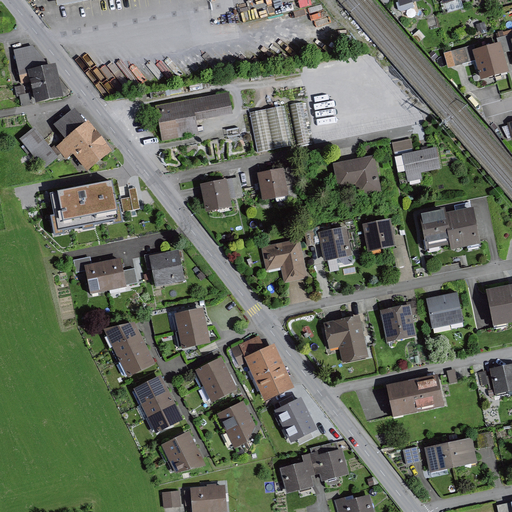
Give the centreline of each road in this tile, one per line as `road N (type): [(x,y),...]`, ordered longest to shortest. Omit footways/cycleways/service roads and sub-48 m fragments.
road 1 (residential): [(263,322),(326,301),(511,264)]
road 2 (residential): [(389,136),(153,182)]
road 3 (residential): [(324,399),(344,387),(511,351)]
road 4 (unclassified): [(153,182),(35,32)]
road 5 (unclassified): [(263,322),(153,182)]
road 6 (unclassified): [(412,511),(324,399)]
